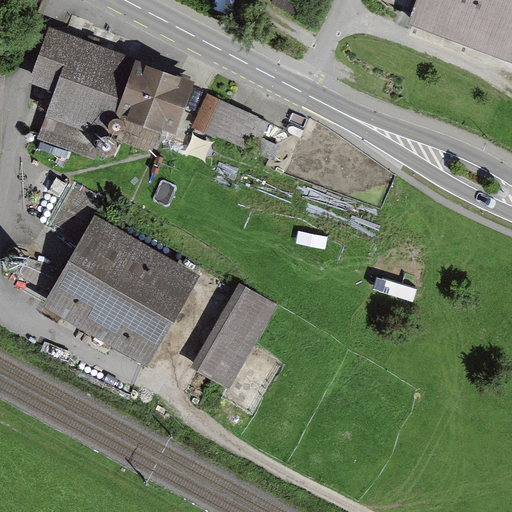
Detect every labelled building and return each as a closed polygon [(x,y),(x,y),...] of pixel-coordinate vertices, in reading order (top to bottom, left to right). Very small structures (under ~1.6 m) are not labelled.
[(236,0),(214,0),(211,9),(229,17),(236,0)] [(305,1),(301,0),(274,0),(272,5),(296,18),(305,1)] [(511,0),(420,0),(410,26),(511,63),(511,0)] [(197,83),(50,29),(30,83),(56,92),(47,117),(104,138),(108,140),(117,115),(177,137),(197,83)] [(260,117),(209,96),(196,127),(247,148),(248,144),(259,149),(263,139),(270,123),(259,119),(260,117)] [(104,138),(47,117),(38,139),(95,160),(104,138)] [(160,134),(125,121),(117,141),(152,154),(160,134)] [(281,147),(263,139),(259,149),(257,154),(275,162),(281,147)] [(201,276),(100,218),(109,201),(75,182),(49,226),(76,250),(43,307),(148,369),(201,276)] [(278,306),(240,284),(191,369),(229,391),(278,306)]
